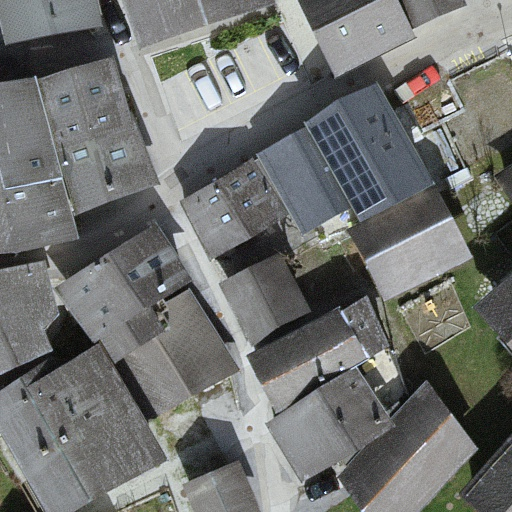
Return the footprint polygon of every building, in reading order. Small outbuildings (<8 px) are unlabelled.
[(0,0),(0,2),(13,50),(102,28),(93,0),(0,0)] [(287,0),(116,0),(139,57),(289,6),(287,0)] [(406,0),(305,0),(346,78),(426,37),(406,0)] [(470,0),(406,0),(426,37),(476,14),(470,0)] [(0,135),(3,148),(0,148),(0,260),(1,261),(82,227),(81,214),(164,188),(117,66),(0,91),(0,135)] [(389,106),(313,140),(370,230),(438,201),(389,106)] [(313,140),(257,167),(312,240),(361,218),(313,140)] [(257,167),(185,208),(216,269),(297,220),(257,167)] [(511,169),(500,177),(511,195),(511,169)] [(370,230),(348,240),(390,310),(477,266),(438,201),(370,230)] [(169,228),(67,290),(110,351),(158,425),(239,378),(169,228)] [(286,260),(220,292),(253,358),(322,329),(286,260)] [(0,278),(0,384),(67,356),(56,338),(70,324),(53,268),(0,278)] [(511,280),(482,308),(511,341),(511,280)] [(322,329),(253,358),(284,422),(357,376),(400,361),(368,309),(322,329)] [(158,425),(110,351),(1,408),(60,511),(106,511),(184,465),(158,425)] [(284,422),(268,433),(304,490),(397,435),(357,376),(284,422)] [(347,482),(364,511),(424,511),(479,454),(426,393),(395,413),(404,435),(347,482)] [(511,511),(511,442),(460,498),(474,511),(511,511)] [(261,511),(241,468),(186,490),(195,511),(261,511)]
